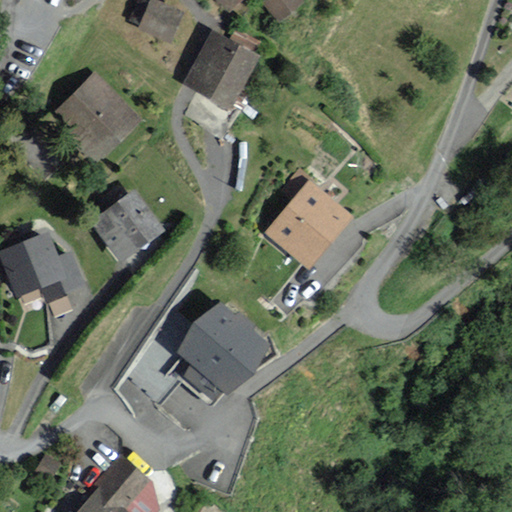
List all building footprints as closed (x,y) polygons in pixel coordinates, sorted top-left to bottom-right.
[(181,12),(153,0),(142,27),(170,38),(181,12)] [(299,0),(265,0),(263,2),(279,19),(299,0)] [(226,40),(215,34),(190,85),(233,106),(257,57),(254,55),(259,44),(231,30),(226,40)] [(138,119),(96,77),(60,114),(102,155),(138,119)] [(345,215),(310,184),(270,229),(306,260),(345,215)] [(158,227),(131,194),(97,223),(124,256),(158,227)] [(56,259),(47,236),(4,253),(20,292),(43,282),(49,296),(81,283),(69,254),(56,259)] [(260,343),(221,308),(183,350),(199,364),(191,372),(215,393),(260,343)] [(150,511),(162,499),(121,464),(80,511),(150,511)]
